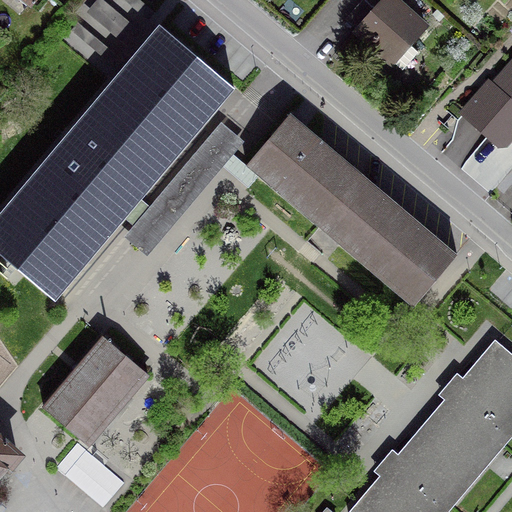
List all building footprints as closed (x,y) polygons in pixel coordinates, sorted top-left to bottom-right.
[(140,29),(103,0),(96,0),(87,12),(128,44),(140,29)] [(154,10),(141,0),(124,0),(148,19),(154,10)] [(406,49),(425,28),(394,0),(364,0),(375,9),(357,29),(390,59),(402,46),(406,49)] [(119,55),(78,22),(71,31),(112,63),(119,55)] [(236,89),(160,25),(0,213),(0,255),(55,302),(125,219),(142,199),(236,89)] [(511,64),(486,93),(483,90),(464,112),(498,142),(506,142),(511,134),(511,64)] [(259,176),(414,307),(458,255),(291,113),(247,165),(259,176)] [(244,141),(221,122),(150,206),(134,226),(125,237),(147,256),(223,166),(233,154),(244,141)] [(259,176),(247,165),(233,154),(223,166),(248,188),(259,176)] [(142,199),(125,219),(134,226),(150,206),(142,199)] [(44,406),(89,445),(88,442),(146,374),(149,375),(103,336),(102,337),(104,339),(46,407),(45,405),(44,406)] [(511,416),(511,354),(495,340),(349,511),(446,511),(454,503),(445,495),(493,438),(502,446),(511,434),(511,421),(509,419),(511,416)] [(0,475),(18,455),(0,439),(0,475)]
